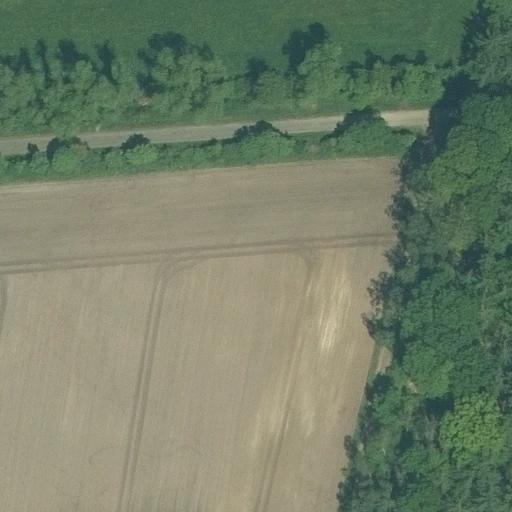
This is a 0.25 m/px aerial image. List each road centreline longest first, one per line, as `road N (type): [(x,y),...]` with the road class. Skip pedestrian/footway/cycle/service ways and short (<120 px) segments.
road 1 (unclassified): [(0,154),(511,113)]
road 2 (track): [(447,118),(429,167),(357,511)]
